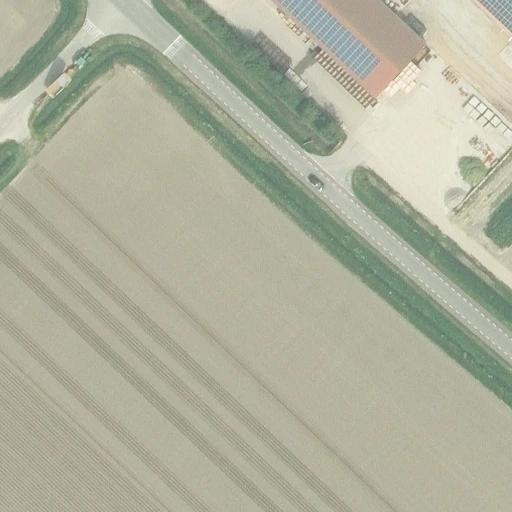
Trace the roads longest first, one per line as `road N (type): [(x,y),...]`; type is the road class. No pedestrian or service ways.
road 1 (secondary): [(511,349),(122,0)]
road 2 (unclassified): [(0,127),(122,0)]
